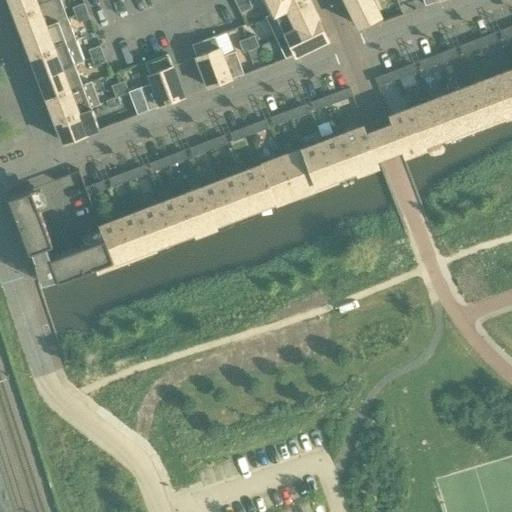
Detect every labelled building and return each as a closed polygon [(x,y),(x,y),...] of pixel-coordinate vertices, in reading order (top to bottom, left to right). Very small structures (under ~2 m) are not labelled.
[(10,0),(15,13),(50,0),(10,0)] [(50,0),(15,13),(23,35),(68,18),(61,0),(50,0)] [(248,0),(237,5),(241,13),(252,7),(248,0)] [(262,0),(269,14),(270,15),(301,0),(262,0)] [(265,16),(276,38),(318,17),(310,0),(301,0),(270,15),(269,14),(265,16)] [(346,0),(359,26),(381,16),(373,0),(346,0)] [(73,7),(75,15),(87,10),(84,3),(73,7)] [(87,10),(75,15),(78,22),(90,18),(87,10)] [(318,17),(276,38),(285,58),(294,55),(328,38),(318,17)] [(23,35),(31,56),(76,39),(68,18),(23,35)] [(511,34),(511,25),(501,30),(504,38),(511,34)] [(92,33),(81,37),(84,45),(95,41),(92,33)] [(493,33),(477,39),(480,47),(496,41),(493,33)] [(223,56),(215,35),(192,44),(208,87),(244,74),(235,51),(223,56)] [(254,35),(247,38),(251,50),(259,47),(254,35)] [(251,50),(247,38),(239,41),(244,53),(251,50)] [(39,77),(75,64),(75,65),(84,61),(76,39),(31,56),(39,77)] [(480,47),(477,39),(461,45),(464,53),(480,47)] [(89,50),(92,57),(103,53),(100,45),(89,50)] [(452,48),(436,54),(439,62),(455,57),(452,48)] [(103,53),(92,57),(94,65),(106,61),(103,53)] [(140,87),(148,110),(184,96),(168,53),(145,62),(152,82),(140,87)] [(439,62),(436,54),(421,60),(424,68),(439,62)] [(75,64),(39,77),(48,99),(83,85),(83,84),(75,65),(75,64)] [(412,64),(397,70),(399,78),(415,72),(412,64)] [(511,71),(511,69),(491,77),(506,116),(511,113),(511,71)] [(396,70),(380,76),(383,84),(399,78),(396,70)] [(491,77),(471,85),(486,123),(506,116),(491,77)] [(127,80),(119,83),(124,94),(131,91),(127,80)] [(48,99),(56,120),(91,107),(100,104),(100,103),(92,81),(83,84),(83,85),(48,99)] [(111,86),(116,97),(118,96),(124,94),(119,83),(111,86)] [(471,85),(451,92),(465,131),(486,123),(471,85)] [(328,96),(331,103),(347,98),(344,90),(328,96)] [(451,92),(431,100),(445,139),(465,131),(451,92)] [(116,97),(106,101),(109,108),(121,104),(118,96),(116,97)] [(315,109),(331,103),(328,96),(313,101),(315,109)] [(431,100),(411,108),(425,146),(445,139),(431,100)] [(288,111),(291,119),(306,113),(304,105),(288,111)] [(91,107),(56,120),(64,142),(99,129),(91,107)] [(392,123),(379,128),(388,152),(401,147),(404,155),(425,146),(411,108),(389,116),(392,123)] [(275,125),(291,119),(288,111),(272,117),(275,125)] [(263,120),(247,126),(250,134),(266,128),(263,120)] [(364,125),(343,134),(357,172),(379,164),(376,157),(388,152),(379,128),(367,133),(364,125)] [(235,140),(250,134),(247,126),(232,132),(235,140)] [(322,141),(337,180),(357,172),(343,134),(322,141)] [(207,141),(210,149),(226,143),(223,135),(207,141)] [(194,155),(210,149),(207,141),(191,147),(194,155)] [(302,149),(317,188),(337,180),(322,141),(302,149)] [(282,157),(297,195),(317,188),(302,149),(282,157)] [(167,157),(170,164),(185,158),(182,151),(167,157)] [(154,170),(170,164),(167,157),(151,162),(154,170)] [(262,164),(276,203),(297,195),(282,157),(262,164)] [(256,210),(276,203),(262,164),(242,172),(256,210)] [(126,172),(129,180),(145,174),(142,166),(126,172)] [(113,186),(129,180),(126,172),(110,178),(113,186)] [(242,172),(221,180),(236,218),(256,210),(242,172)] [(221,180),(201,187),(216,226),(236,218),(221,180)] [(101,181),(85,188),(88,196),(104,189),(101,181)] [(46,246),(52,244),(31,189),(34,188),(33,187),(8,197),(29,252),(32,252),(35,260),(34,260),(39,277),(40,277),(42,283),(58,278),(58,280),(95,266),(97,271),(114,264),(112,260),(113,259),(104,237),(103,237),(51,257),(46,246)] [(201,187),(181,195),(195,233),(216,226),(201,187)] [(175,241),(195,233),(181,195),(161,202),(175,241)] [(161,202),(141,210),(155,249),(175,241),(161,202)] [(141,210),(120,218),(135,256),(155,249),(141,210)] [(120,218),(99,226),(103,237),(104,237),(113,259),(112,260),(114,264),(135,256),(120,218)]
